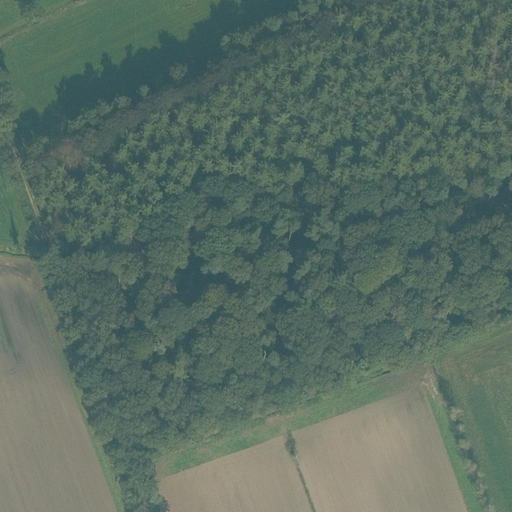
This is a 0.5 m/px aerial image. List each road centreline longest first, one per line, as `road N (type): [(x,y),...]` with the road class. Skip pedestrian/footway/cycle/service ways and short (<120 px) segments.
road 1 (track): [(146,511),(0,114)]
road 2 (track): [(511,310),(123,446)]
road 3 (track): [(364,0),(21,173)]
